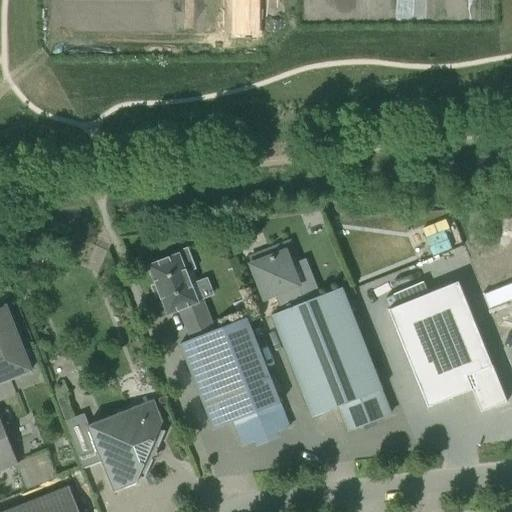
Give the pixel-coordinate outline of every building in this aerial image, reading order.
[(281,312),(269,316),(309,419),(338,407),(347,431),(391,414),(381,390),(382,390),(342,288),(304,303),(297,286),(298,286),(290,266),(297,263),(289,243),(269,251),(248,258),(251,265),(265,299),(274,295),(281,312)] [(174,256),(149,266),(168,315),(179,310),(185,324),(196,320),(202,335),(214,331),(202,300),(214,295),(207,279),(196,284),(191,286),(189,281),(186,274),(191,272),(183,253),(174,256)] [(481,411),(507,401),(459,280),(389,308),(428,407),(472,389),(481,411)] [(502,304),(496,290),(484,294),(483,294),(482,294),(488,309),(502,304)] [(0,383),(31,371),(6,308),(1,294),(0,294),(0,383)] [(191,340),(179,345),(213,430),(233,422),(243,445),(289,427),(280,404),(281,403),(247,318),(214,331),(202,335),(191,340)] [(144,479),(165,431),(159,429),(163,422),(154,399),(87,426),(82,415),(64,422),(83,470),(101,463),(113,493),(136,484),(139,477),(144,479)] [(0,470),(16,464),(0,422),(0,470)] [(79,511),(69,486),(2,511),(79,511)]
